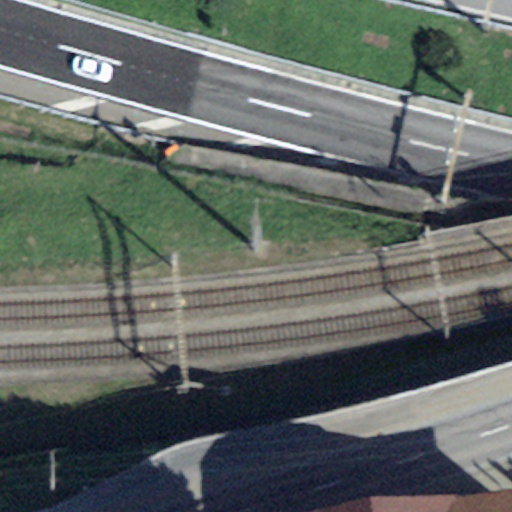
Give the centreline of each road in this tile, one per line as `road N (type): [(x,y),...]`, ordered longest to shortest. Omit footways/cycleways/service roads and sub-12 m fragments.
road 1 (motorway): [(0,33),(511,166)]
road 2 (primary): [(511,424),(224,511)]
